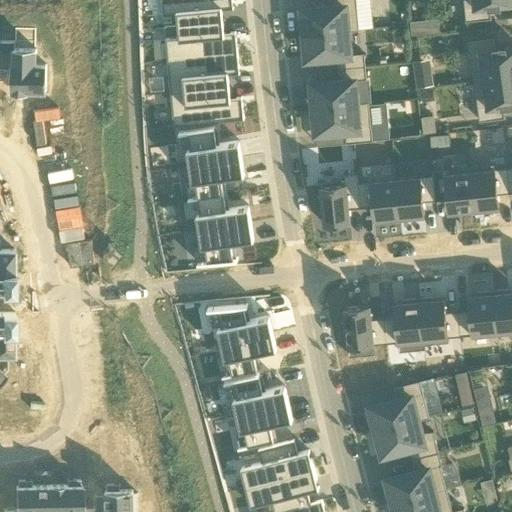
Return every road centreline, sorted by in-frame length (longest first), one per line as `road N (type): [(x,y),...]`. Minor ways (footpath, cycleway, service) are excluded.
road 1 (residential): [(298,278),(263,0)]
road 2 (residential): [(360,511),(298,278)]
road 3 (residential): [(58,299),(298,278)]
road 4 (residential): [(298,278),(511,257)]
road 5 (residential): [(58,299),(73,398),(66,434),(40,452),(0,455)]
road 6 (residential): [(0,146),(17,154),(34,198),(58,299)]
